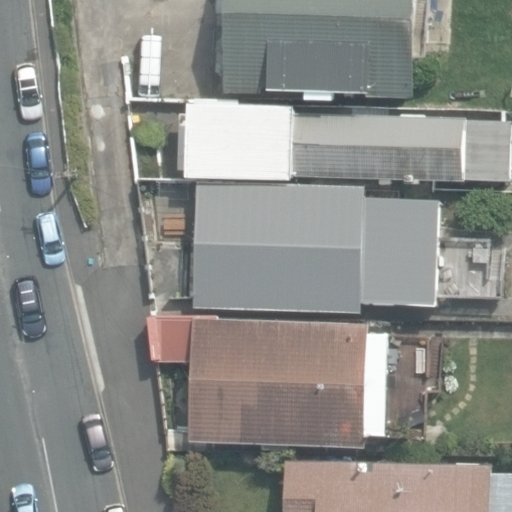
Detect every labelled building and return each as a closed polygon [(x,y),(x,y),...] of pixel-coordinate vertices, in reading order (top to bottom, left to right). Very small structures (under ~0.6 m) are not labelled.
[(234,0),(230,92),(420,101),(424,0),(234,0)] [(298,175),(468,183),(468,179),(511,180),(511,124),(470,122),(470,121),(301,113),(301,110),(195,105),(192,177),(298,181),(298,175)] [(199,307),(375,313),(376,303),(443,306),(447,202),(380,199),(380,190),(203,183),(199,307)] [(194,441),(372,449),(372,436),(393,437),(397,335),(374,334),(375,324),(153,316),(157,362),(196,362),(194,441)] [(511,511),(511,466),(295,459),(293,511),(511,511)]
